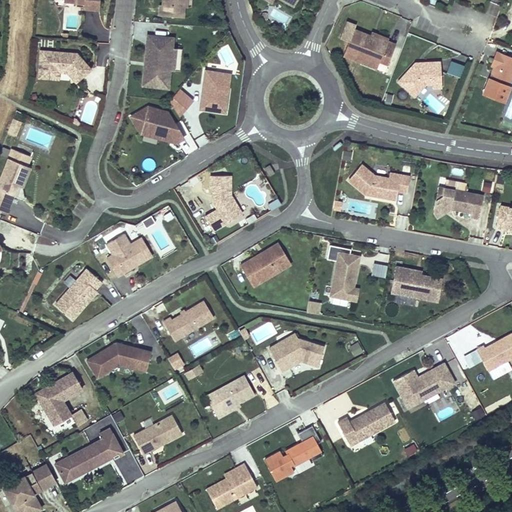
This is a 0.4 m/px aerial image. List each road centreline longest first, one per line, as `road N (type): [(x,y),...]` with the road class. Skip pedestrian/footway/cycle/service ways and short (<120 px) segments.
road 1 (residential): [(98,511),(481,304),(495,292),(497,256)]
road 2 (residential): [(262,123),(140,198),(126,204),(100,194),(93,162),(119,66),(126,0)]
road 3 (residential): [(302,214),(49,354),(0,395)]
road 4 (residential): [(497,256),(302,214)]
road 5 (residential): [(511,156),(330,117)]
